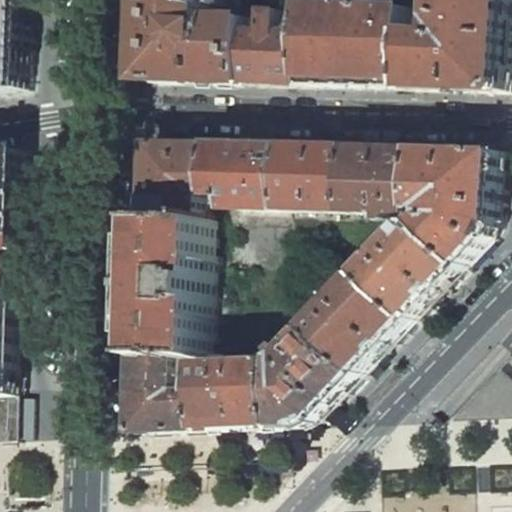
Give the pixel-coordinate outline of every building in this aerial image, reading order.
[(0,97),(34,92),(35,92),(38,0),(0,0),(7,40),(0,41),(0,55),(0,57),(0,56),(0,97)] [(455,38),(425,36),(423,92),(511,94),(511,0),(456,0),(455,30),(456,30),(455,38)] [(162,6),(160,85),(265,88),(267,17),(262,16),(262,22),(253,21),(253,16),(234,15),(233,39),(223,39),(224,6),(163,5),(162,6)] [(425,12),(322,9),(321,36),(320,89),(423,92),(425,36),(425,12)] [(269,17),(267,17),(265,88),(320,89),(321,36),(302,35),(302,33),(286,33),(286,35),(283,35),(283,32),(279,32),(280,35),(274,34),(274,32),(269,33),(269,17)] [(223,146),(158,144),(157,183),(156,222),(219,223),(219,217),(212,217),(212,195),(222,195),(223,146)] [(242,212),(296,213),(297,148),(260,147),(223,146),(222,195),(222,196),(236,196),(236,209),(242,210),(242,212)] [(296,213),(363,216),(365,150),(331,149),(297,148),(296,213)] [(363,216),(427,217),(431,212),(433,152),(399,151),(365,150),(363,216)] [(510,195),(511,159),(511,154),(470,153),(433,152),(431,212),(441,211),(442,217),(435,226),(433,226),(476,268),(491,252),(502,241),(507,229),(510,195)] [(0,157),(0,242),(31,238),(32,205),(33,198),(33,191),(32,191),(34,154),(33,153),(0,157)] [(218,360),(222,223),(219,223),(156,222),(156,249),(155,275),(154,276),(155,283),(154,298),(153,305),(154,305),(153,332),(153,358),(215,360),(218,360)] [(450,295),(476,268),(433,226),(426,226),(377,278),(424,323),(450,295)] [(31,238),(0,242),(0,294),(27,289),(24,272),(21,254),(31,253),(31,238)] [(325,332),(373,377),(399,350),(424,323),(377,278),(325,332)] [(27,289),(0,294),(0,410),(5,445),(26,443),(28,344),(30,289),(27,289)] [(298,360),(289,365),(293,431),(316,430),(328,424),(350,401),(373,377),(325,332),(298,360)] [(215,360),(153,358),(151,397),(150,435),(152,437),(218,434),(215,390),(210,390),(210,395),(195,396),(194,380),(215,381),(215,369),(215,360)] [(511,419),(511,364),(459,423),(511,419)] [(252,432),(293,431),(289,365),(215,369),(215,381),(215,390),(218,434),(252,432)]
